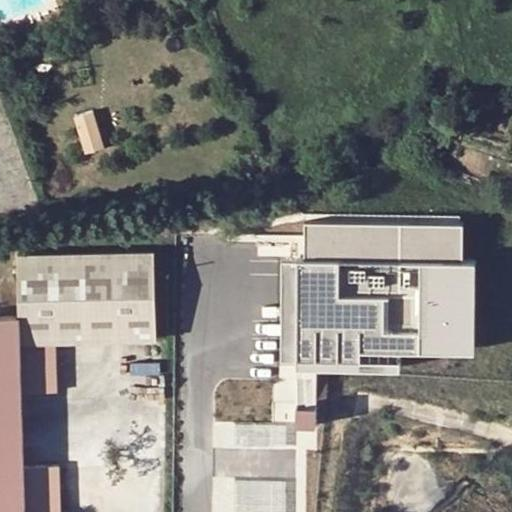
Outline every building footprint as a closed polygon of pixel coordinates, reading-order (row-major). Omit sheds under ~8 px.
[(461,94),(460,86),(449,89),(451,96),(461,94)] [(93,109),(73,115),(85,153),(105,146),(93,109)] [(415,129),(412,121),(386,129),(389,138),(415,129)] [(329,165),(333,173),(341,168),(337,161),(329,165)] [(463,220),(307,220),(306,256),(298,256),(298,366),(402,366),(401,348),(476,349),(475,258),(463,259),(463,220)] [(56,511),(55,464),(20,465),(17,395),(52,394),(50,343),(152,340),(149,253),(12,257),(14,318),(0,318),(0,511),(56,511)] [(318,403),(297,403),(297,423),(318,423),(318,403)] [(226,444),(285,444),(285,420),(226,420),(226,444)] [(225,511),(288,511),(289,476),(226,476),(225,511)]
